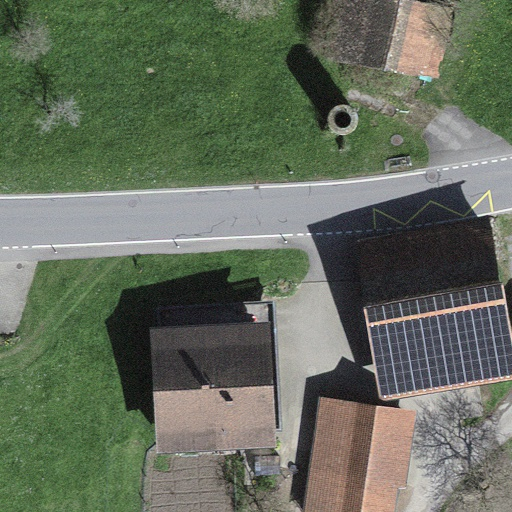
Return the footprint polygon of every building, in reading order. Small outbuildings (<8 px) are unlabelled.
[(459,26),(354,0),(350,0),(331,75),(439,102),(459,26)] [(344,135),(349,134),(354,132),(358,128),(360,123),(361,118),(359,113),(357,109),(353,106),(348,104),(343,103),(338,105),(334,108),(331,112),(329,117),(329,122),(331,127),(334,131),(339,134),(344,135)] [(511,276),(506,236),(371,257),(394,407),(511,389),(511,276)] [(289,343),(163,349),(169,474),(295,468),(289,343)] [(421,433),(344,420),(332,494),(408,507),(421,433)]
